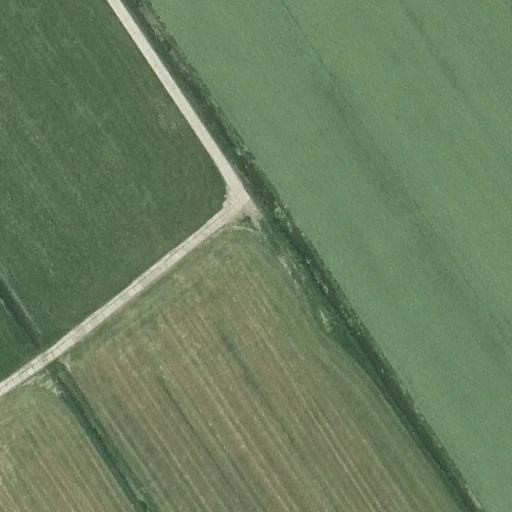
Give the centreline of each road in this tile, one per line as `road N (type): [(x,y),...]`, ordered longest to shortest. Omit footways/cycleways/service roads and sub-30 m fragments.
road 1 (track): [(108,0),(312,304)]
road 2 (track): [(243,202),(0,388)]
